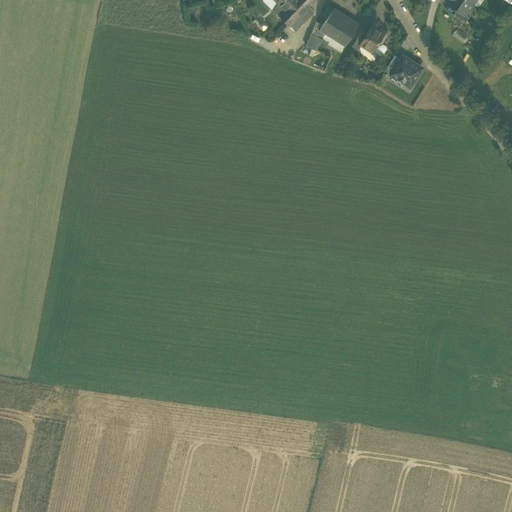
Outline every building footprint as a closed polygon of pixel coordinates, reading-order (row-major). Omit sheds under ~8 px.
[(262,0),(272,9),(278,3),(275,0),(262,0)] [(275,0),(278,3),(272,9),(289,26),(290,25),(298,16),(308,6),(314,0),(275,0)] [(465,15),(473,3),(467,0),(448,0),(447,3),(457,10),(465,15)] [(298,16),(304,22),(314,12),(308,6),(298,16)] [(322,15),(327,19),(333,10),(327,6),(322,15)] [(325,33),(345,46),(357,25),(333,10),(327,19),(323,24),(319,30),(325,33)] [(454,15),(465,22),(469,17),(465,15),(457,10),(454,15)] [(290,25),(295,31),(304,22),(298,16),(290,25)] [(310,34),(322,39),(325,33),(319,30),(323,24),(316,20),(310,34)] [(372,51),(373,51),(377,44),(381,43),(387,34),(386,32),(381,29),(378,29),(372,25),(367,33),(360,44),(361,45),(372,51)] [(353,45),(359,49),(361,45),(360,44),(367,33),(362,30),(353,45)] [(306,44),(317,49),(317,48),(322,39),(310,34),(306,44)] [(386,46),(381,43),(377,44),(373,51),(379,56),(382,55),(387,48),(386,46)] [(385,71),(391,74),(400,59),(394,55),(385,71)] [(402,56),(400,59),(391,74),(410,86),(422,68),(402,56)]
